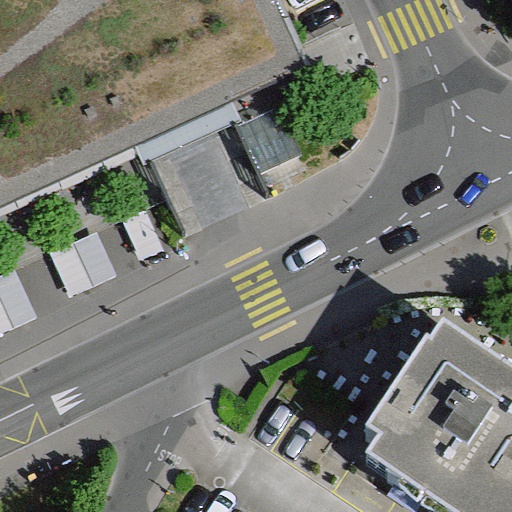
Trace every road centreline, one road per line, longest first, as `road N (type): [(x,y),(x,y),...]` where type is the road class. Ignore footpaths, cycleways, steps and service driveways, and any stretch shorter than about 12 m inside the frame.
road 1 (tertiary): [(492,183),(158,347)]
road 2 (residential): [(410,0),(492,183)]
road 3 (tertiary): [(158,347),(0,425)]
road 4 (residential): [(126,511),(168,421),(158,347)]
